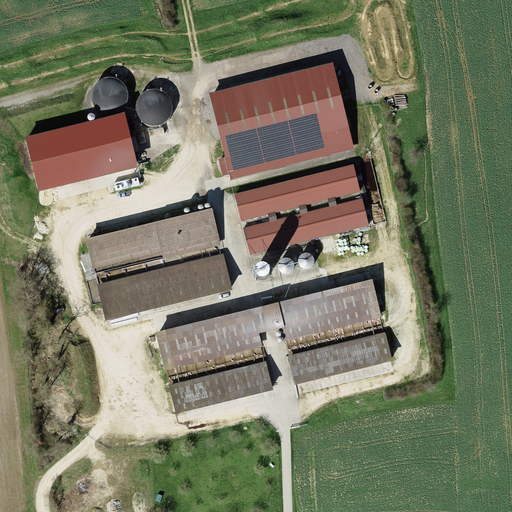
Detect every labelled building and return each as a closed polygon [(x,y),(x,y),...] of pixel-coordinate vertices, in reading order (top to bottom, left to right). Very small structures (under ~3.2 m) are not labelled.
[(211,96),(231,178),(350,150),(330,68),(211,96)] [(26,138),(39,192),(138,168),(125,114),(26,138)] [(237,195),(251,254),(370,226),(356,167),(237,195)] [(86,238),(106,317),(229,288),(210,208),(86,238)] [(311,268),(312,266),(313,264),(314,261),(313,259),(312,257),(310,256),(308,255),(306,254),(304,255),(302,256),(300,258),(299,260),(299,263),(300,265),(301,267),(303,269),(306,269),(308,269),(311,268)] [(291,272),(293,271),(294,268),(294,266),(293,264),(292,262),(290,260),(288,259),(286,259),(284,260),(282,261),(280,263),(279,265),(279,267),(280,270),(282,272),(284,273),(286,274),(289,273),(291,272)] [(267,278),(268,276),(269,274),(270,271),(269,269),(268,267),(266,266),(264,265),(262,265),(260,265),(258,266),(256,268),(255,271),(255,273),(256,275),(257,277),(259,279),(262,279),(264,279),(267,278)] [(369,281),(158,332),(177,412),(268,390),(255,337),(281,331),(293,384),(388,361),(369,281)]
